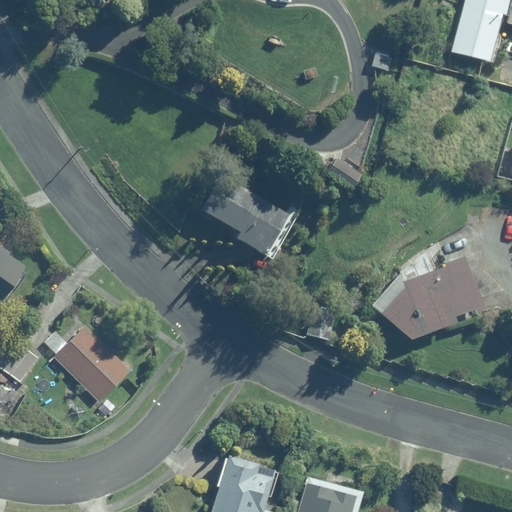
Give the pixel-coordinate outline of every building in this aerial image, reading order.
[(506,0),(461,0),(447,54),(482,65),(495,17),(502,19),(506,0)] [(339,166),(330,179),(353,196),(363,183),(339,166)] [(285,219),(238,191),(220,181),(211,196),(200,216),(241,240),(239,244),(262,258),(285,219)] [(0,253),(0,303),(24,272),(0,253)] [(398,280),(375,309),(409,348),(458,328),(455,321),(482,311),(462,260),(439,269),(441,273),(404,288),(398,280)] [(87,327),(53,358),(96,405),(129,374),(87,327)] [(35,361),(14,346),(0,365),(0,366),(21,381),(35,361)] [(21,387),(0,372),(0,411),(3,414),(21,387)] [(254,470),(223,462),(209,511),(258,511),(266,484),(252,480),(254,470)] [(296,511),(360,511),(366,493),(305,477),(296,511)]
